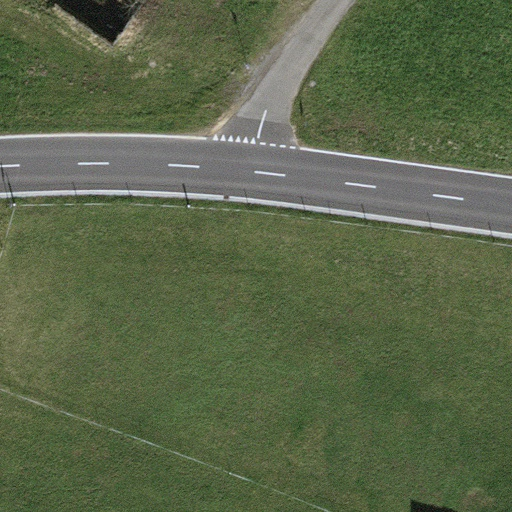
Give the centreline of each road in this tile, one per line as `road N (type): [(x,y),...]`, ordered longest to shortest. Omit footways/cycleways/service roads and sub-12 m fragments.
road 1 (tertiary): [(511,211),(236,172)]
road 2 (tertiary): [(236,172),(0,181)]
road 3 (residential): [(336,0),(295,43),(236,172)]
